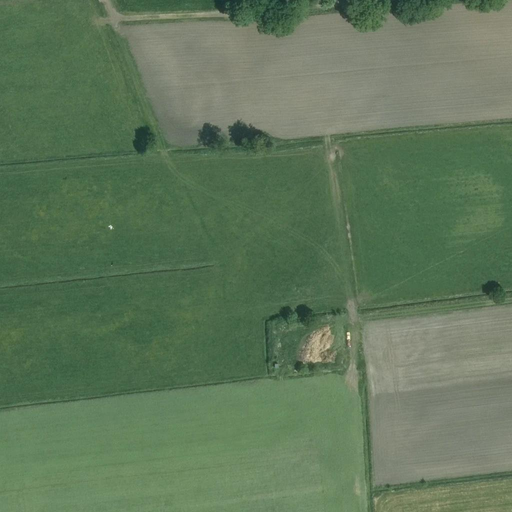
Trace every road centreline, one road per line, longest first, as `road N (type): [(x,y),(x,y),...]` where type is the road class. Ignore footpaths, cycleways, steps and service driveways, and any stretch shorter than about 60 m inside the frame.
road 1 (track): [(511,300),(405,311),(369,325),(347,383)]
road 2 (track): [(380,0),(238,13)]
